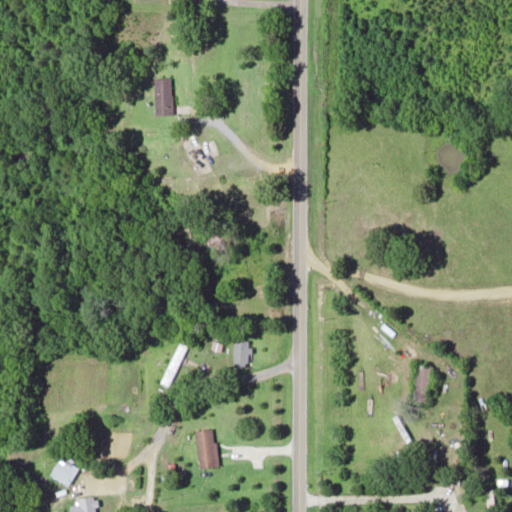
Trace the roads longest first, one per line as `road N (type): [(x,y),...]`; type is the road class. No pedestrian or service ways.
road 1 (tertiary): [(296,511),(298,0)]
road 2 (residential): [(115,511),(118,470),(148,444),(187,382),(241,378),(296,357)]
